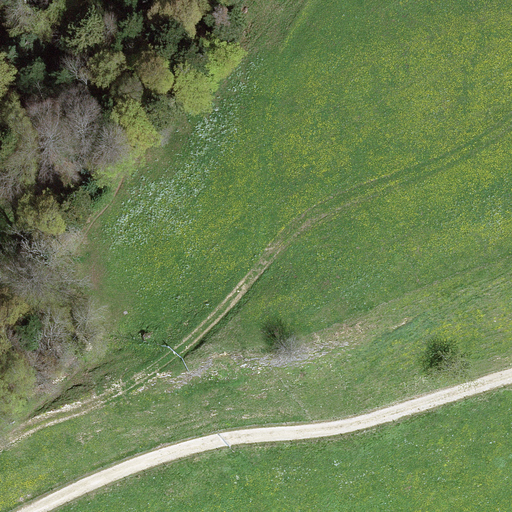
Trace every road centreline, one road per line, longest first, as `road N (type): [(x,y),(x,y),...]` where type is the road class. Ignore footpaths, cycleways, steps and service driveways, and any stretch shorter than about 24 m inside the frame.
road 1 (track): [(511,375),(328,430),(184,448),(31,511)]
road 2 (track): [(23,427),(125,388),(194,341),(263,264)]
